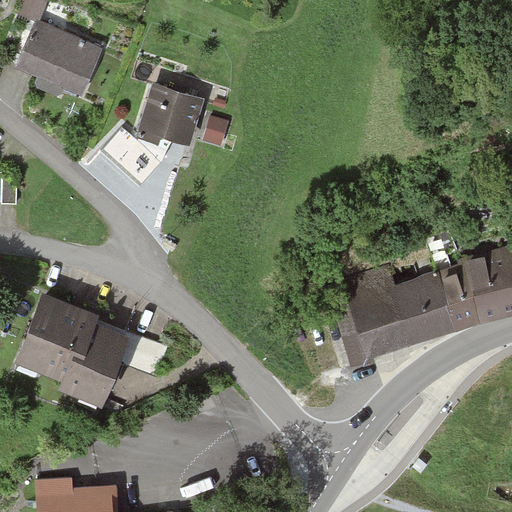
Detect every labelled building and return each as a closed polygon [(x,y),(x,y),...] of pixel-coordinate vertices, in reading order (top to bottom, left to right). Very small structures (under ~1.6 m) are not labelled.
[(47,0),(21,0),(17,10),(35,18),(36,14),(40,16),(47,0)] [(40,16),(36,14),(35,18),(16,60),(39,71),(66,82),(83,90),(103,44),(40,16)] [(66,82),(39,71),(35,76),(38,81),(57,90),(63,88),(66,82)] [(178,90),(153,82),(134,137),(159,146),(162,137),(188,145),(204,98),(178,90)] [(216,96),(214,102),(224,106),(226,99),(216,96)] [(229,121),(211,115),(203,140),(221,145),(229,121)] [(237,136),(228,134),(224,147),(233,150),(237,136)] [(17,172),(3,172),(2,198),(2,201),(17,201),(17,172)] [(511,247),(467,258),(482,320),(501,316),(511,312),(511,253),(511,251),(511,247)] [(467,258),(438,269),(457,328),(461,327),(482,320),(467,258)] [(391,268),(343,283),(351,306),(368,357),(374,355),(419,340),(457,328),(438,269),(396,283),(391,268)] [(100,313),(43,291),(13,363),(59,382),(56,389),(102,408),(121,361),(132,334),(98,320),(100,313)] [(368,357),(351,306),(334,311),(353,371),(377,363),(374,355),(368,357)] [(170,348),(132,334),(121,361),(159,376),(170,348)] [(73,480),(36,482),(38,511),(117,511),(117,485),(73,488),(73,480)]
